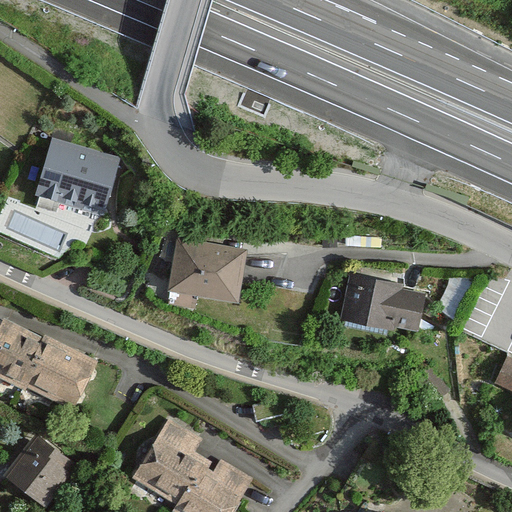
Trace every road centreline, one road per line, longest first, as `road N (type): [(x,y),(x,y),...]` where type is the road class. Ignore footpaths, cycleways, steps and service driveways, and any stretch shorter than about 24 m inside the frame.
road 1 (motorway): [(121,0),(511,167)]
road 2 (residential): [(0,267),(191,351),(365,409)]
road 3 (residential): [(162,128),(172,151),(204,174),(342,189),(451,220),(511,249)]
road 4 (motorway): [(511,100),(279,0)]
road 5 (residential): [(162,128),(0,30)]
road 6 (residential): [(511,476),(365,409)]
road 7 (residential): [(284,511),(365,409)]
